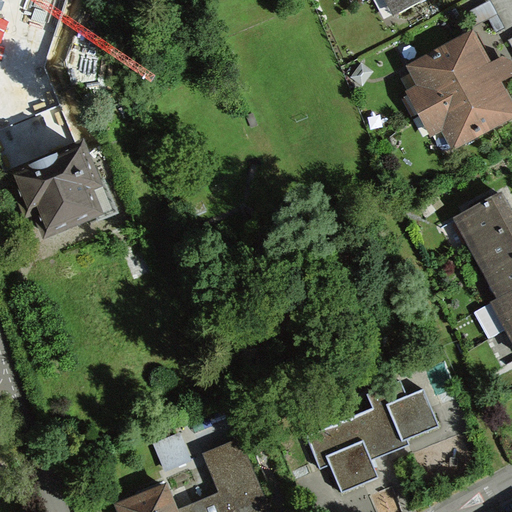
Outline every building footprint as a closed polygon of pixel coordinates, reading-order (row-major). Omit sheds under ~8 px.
[(430,0),(384,0),(395,20),(430,0)] [(74,17),(42,29),(61,80),(93,68),(74,17)] [(511,66),(508,64),(502,63),(491,69),(474,36),(407,71),(418,92),(409,96),(432,139),(443,133),(453,153),(511,121),(511,108),(500,86),(511,80),(511,66)] [(114,216),(85,146),(7,178),(22,213),(32,209),(46,244),(114,216)] [(453,224),(467,249),(511,224),(511,215),(502,197),(453,224)] [(511,259),(511,224),(467,249),(481,276),(511,259)] [(511,259),(481,276),(496,303),(511,294),(511,259)] [(491,305),(506,334),(511,330),(511,294),(496,303),(491,305)] [(438,427),(424,392),(408,398),(402,382),(369,395),(375,411),(308,437),(321,471),(331,467),(342,494),(379,479),(372,461),(409,446),(407,440),(438,427)] [(179,437),(154,447),(165,473),(190,464),(179,437)] [(267,511),(237,440),(201,455),(218,494),(177,511),(166,485),(115,506),(117,511),(267,511)]
